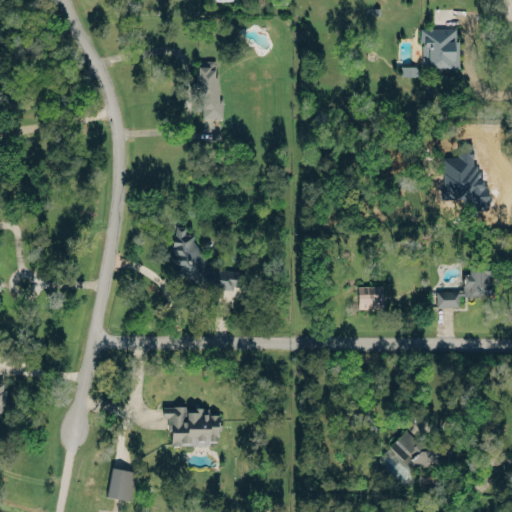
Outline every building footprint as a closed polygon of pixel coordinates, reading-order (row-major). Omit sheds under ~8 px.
[(420,66),(457,67),(458,27),(421,26),(420,66)] [(198,117),(222,116),(222,98),(216,98),(215,59),(197,59),(198,117)] [(435,289),(435,305),(458,305),(458,294),(490,294),(490,274),(493,274),(493,263),(468,263),(468,272),(462,272),(462,289),(435,289)] [(232,284),(240,285),(242,271),(218,267),(216,286),(231,289),(232,284)] [(382,307),(381,284),(356,285),(357,307),(382,307)] [(168,443),(217,443),(217,413),(208,413),(208,406),(162,406),(161,416),(169,416),(168,443)] [(449,441),(423,441),(415,433),(409,433),(405,428),(388,444),(401,457),(401,461),(408,469),(414,463),(429,463),(435,457),(450,457),(449,441)] [(134,470),(111,466),(105,495),(129,500),(134,470)]
